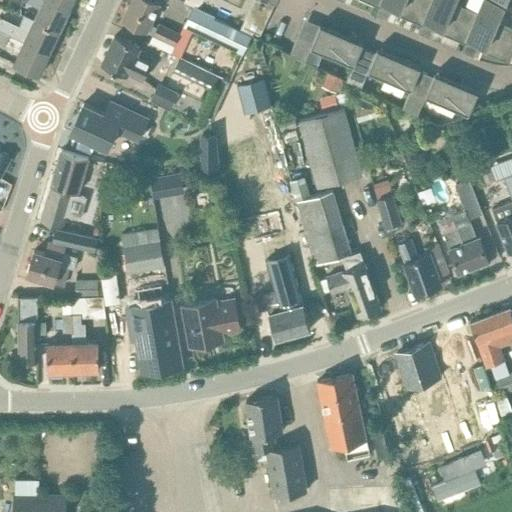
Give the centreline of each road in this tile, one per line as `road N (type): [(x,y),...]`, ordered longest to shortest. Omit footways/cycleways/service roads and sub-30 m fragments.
road 1 (unclassified): [(0,402),(193,393),(290,369),(511,285)]
road 2 (residential): [(511,79),(308,0)]
road 3 (residential): [(0,274),(49,123)]
road 4 (residential): [(106,0),(49,123)]
